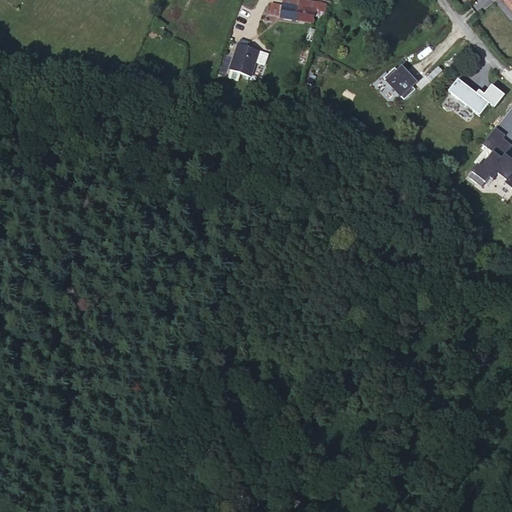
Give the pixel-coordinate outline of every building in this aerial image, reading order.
[(269,15),(313,23),(314,17),(317,2),(302,0),(282,0),(282,6),(271,4),(269,15)] [(511,0),(502,0),(511,10),(511,0)] [(326,4),(317,2),(314,17),(322,18),(326,4)] [(155,20),(152,27),(163,32),(166,25),(155,20)] [(243,46),(238,44),(230,70),(250,77),(255,62),(264,66),(268,54),(248,47),(243,46)] [(395,68),(383,80),(403,102),(416,90),(412,86),(416,83),(402,68),(399,71),(395,68)] [(457,80),(448,93),(479,117),(489,105),(494,109),(504,96),(491,86),(484,95),(481,99),(476,95),(457,80)] [(212,96),(223,99),(225,93),(214,89),(212,96)] [(511,146),(503,139),(505,136),(496,128),(482,145),(492,153),(481,168),(479,166),(469,178),(482,188),(489,178),(493,181),(498,175),(506,181),(504,183),(511,189),(511,160),(505,155),(511,146)]
